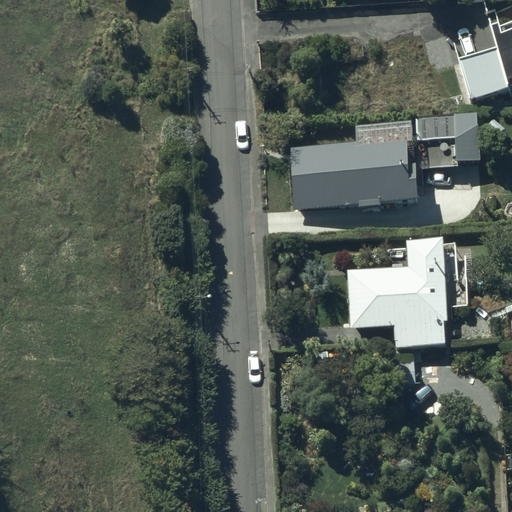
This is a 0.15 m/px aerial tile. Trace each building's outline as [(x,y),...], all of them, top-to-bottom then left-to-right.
[(462,60),(475,103),(511,89),(511,29),(507,30),(505,22),(496,24),(502,48),(462,60)] [(457,114),(418,117),(421,169),(460,166),(457,114)] [(360,140),(307,145),(310,208),(423,197),(419,161),(414,161),(413,142),(417,141),(415,119),(369,123),(370,136),(359,137),(360,140)] [(411,265),(350,268),(353,326),(395,325),(396,344),(448,342),(447,318),(451,318),(450,306),(470,305),(468,256),(459,256),(458,242),(448,243),(448,236),(410,238),(411,265)] [(413,359),(393,361),(395,387),(415,385),(413,359)]
